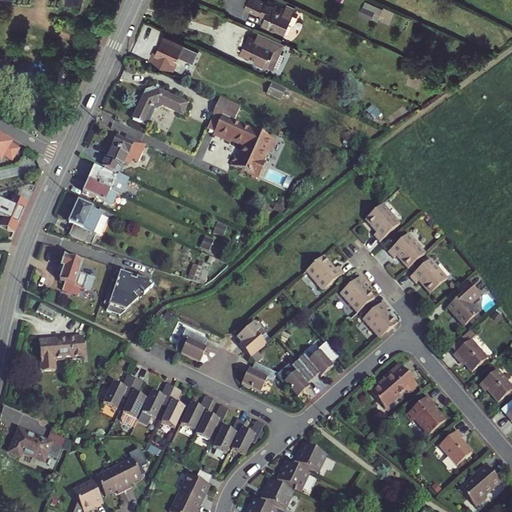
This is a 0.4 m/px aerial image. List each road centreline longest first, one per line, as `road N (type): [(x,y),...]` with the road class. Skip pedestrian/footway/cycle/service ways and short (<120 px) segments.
road 1 (track): [(11,289),(126,337),(155,309),(216,283),(352,164),(511,48)]
road 2 (residential): [(0,343),(22,253),(62,158)]
road 3 (residential): [(62,158),(134,0)]
road 4 (residential): [(139,352),(295,427)]
road 5 (residential): [(404,331),(511,456)]
road 6 (residential): [(404,331),(295,427)]
